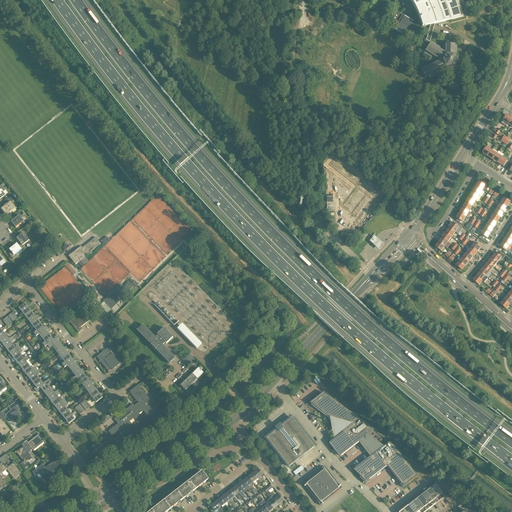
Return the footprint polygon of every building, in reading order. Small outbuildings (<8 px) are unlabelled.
[(411,0),(412,1),(419,13),(423,27),(430,25),(426,40),(425,39),(423,43),(406,32),(413,21),(402,14),(394,28),(393,29),(404,36),(404,35),(421,45),(419,49),(424,53),(430,57),(429,59),(428,62),(430,64),(427,66),(426,65),(425,63),(423,67),(424,67),(421,69),(422,71),(421,71),(421,72),(417,74),(420,80),(425,78),(425,79),(428,77),(429,79),(446,70),(446,69),(453,69),(458,62),(454,56),(456,55),(456,46),(454,46),(454,45),(453,45),(453,44),(451,44),(451,43),(448,43),(446,43),(446,45),(445,45),(443,45),(443,50),(431,42),(430,43),(430,42),(434,27),(433,27),(433,24),(462,16),(456,0),(411,0)] [(294,5),(288,1),(285,5),(292,9),(294,5)] [(400,13),(396,10),(389,21),(393,24),(400,13)] [(508,124),(511,118),(506,115),(503,121),(508,124)] [(488,157),(492,150),(486,147),(482,153),(488,157)] [(497,154),(492,150),(488,157),(493,160),(497,154)] [(502,157),(497,154),(493,160),(498,163),(502,157)] [(356,187),(341,206),(357,218),(355,220),(359,223),(384,192),(380,189),(378,191),(334,157),(327,165),(356,187)] [(502,157),(498,163),(504,167),(508,161),(502,157)] [(482,190),(485,185),(479,181),(476,187),(482,190)] [(479,196),(482,190),(476,187),(472,192),(479,196)] [(475,201),(479,196),(472,192),(469,197),(475,201)] [(7,201),(9,203),(1,209),(6,215),(15,208),(11,203),(16,199),(15,199),(17,197),(15,195),(13,196),(7,201)] [(472,206),(475,201),(469,197),(466,202),(472,206)] [(501,203),(507,207),(510,202),(504,198),(501,203)] [(335,210),(335,201),(326,201),(326,210),(335,210)] [(469,212),(472,206),(466,202),(463,208),(469,212)] [(501,203),(497,208),(504,212),(507,207),(501,203)] [(466,217),(469,212),(463,208),(459,213),(466,217)] [(504,212),(497,208),(494,214),(500,218),(504,212)] [(14,219),(11,222),(15,228),(23,221),(21,219),(24,217),(22,214),(20,212),(19,211),(12,217),(14,219)] [(466,217),(459,213),(456,218),(462,222),(466,217)] [(494,214),(491,219),(497,223),(500,218),(494,214)] [(497,223),(491,219),(488,224),(494,228),(497,223)] [(464,238),(466,236),(462,233),(460,232),(462,229),(459,226),(459,227),(453,223),(449,228),(455,232),(458,234),(460,236),(464,238)] [(488,224),(484,229),(490,233),(494,228),(488,224)] [(449,228),(446,233),(451,237),(455,232),(449,228)] [(490,233),(484,229),(481,235),(487,239),(490,233)] [(451,237),(446,233),(442,238),(448,242),(451,237)] [(16,244),(21,250),(25,247),(23,245),(28,241),(22,234),(16,238),(18,241),(16,243),(16,244)] [(374,234),(369,240),(379,249),(384,244),(374,234)] [(509,246),(511,241),(511,240),(506,236),(503,242),(509,246)] [(81,246),(68,256),(75,265),(78,262),(82,267),(88,261),(85,257),(86,257),(85,256),(88,253),(89,254),(91,253),(90,252),(100,244),(95,237),(82,248),(81,246)] [(442,238),(438,243),(444,247),(448,242),(442,238)] [(471,247),(477,252),(481,247),(475,242),(471,247)] [(506,251),(509,246),(503,242),(500,247),(506,251)] [(441,251),(444,247),(438,243),(435,247),(441,251)] [(21,250),(16,244),(9,250),(11,252),(9,254),(13,259),(17,256),(15,254),(21,250)] [(477,252),(471,247),(467,252),(473,257),(477,252)] [(473,257),(467,252),(463,257),(469,262),(473,257)] [(496,252),(492,257),(498,262),(502,257),(503,259),(505,256),(501,253),(499,255),(496,252)] [(469,262),(463,257),(459,262),(465,266),(469,262)] [(492,257),(488,262),(494,267),(498,262),(492,257)] [(465,266),(459,262),(456,265),(462,270),(465,266)] [(494,267),(488,262),(484,267),(490,272),(494,267)] [(490,272),(484,267),(480,272),(486,276),(490,272)] [(486,276),(480,272),(476,276),(482,281),(484,283),(488,278),(486,276)] [(482,281),(476,276),(473,280),(479,285),(482,281)] [(129,290),(133,286),(128,281),(124,285),(129,290)] [(103,301),(111,309),(127,294),(119,286),(103,301)] [(501,298),(493,291),(490,295),(493,298),(495,295),(499,299),(501,298)] [(509,305),(504,300),(500,304),(506,309),(509,305)] [(22,313),(29,308),(25,303),(19,308),(22,313)] [(32,313),(29,308),(22,313),(26,318),(32,313)] [(72,320),(69,322),(78,333),(81,331),(79,329),(90,320),(83,312),(72,320)] [(26,318),(30,323),(38,317),(37,315),(35,317),(32,313),(26,318)] [(30,323),(35,328),(41,324),(38,320),(40,318),(38,317),(30,323)] [(36,336),(39,334),(47,328),(46,326),(44,328),(41,324),(35,328),(37,331),(34,333),(36,336)] [(182,324),(177,329),(196,349),(201,344),(182,324)] [(136,330),(149,343),(150,344),(150,343),(151,344),(150,345),(151,346),(151,345),(152,346),(151,347),(152,347),(153,346),(154,347),(153,348),(153,349),(154,348),(155,349),(154,350),(155,350),(156,349),(157,350),(156,351),(169,364),(170,364),(169,364),(175,358),(175,359),(175,358),(162,345),(165,343),(166,344),(173,337),(164,328),(157,334),(158,335),(155,338),(142,325),(137,330),(136,330)] [(48,329),(47,328),(39,334),(43,339),(49,335),(46,331),(48,329)] [(0,345),(1,346),(9,340),(4,334),(0,336),(0,340),(1,343),(0,343),(0,345)] [(50,343),(58,337),(57,335),(52,339),(49,335),(43,339),(45,342),(43,344),(45,347),(47,345),(50,343)] [(59,339),(58,337),(50,343),(47,345),(50,349),(52,347),(54,349),(60,344),(57,340),(59,339)] [(11,338),(9,340),(1,346),(2,348),(4,346),(7,350),(13,345),(11,343),(14,341),(11,338)] [(125,360),(118,350),(120,348),(115,342),(111,346),(96,357),(108,372),(111,369),(112,370),(125,360)] [(54,349),(58,354),(67,348),(65,346),(63,348),(60,344),(54,349)] [(13,345),(7,350),(10,354),(8,355),(9,357),(20,349),(18,345),(15,348),(13,345)] [(68,350),(67,348),(58,354),(63,360),(69,355),(66,351),(68,350)] [(20,349),(9,357),(11,359),(13,357),(16,361),(22,356),(20,354),(23,352),(20,349)] [(187,365),(194,359),(189,354),(183,360),(187,365)] [(64,367),(67,365),(75,359),(74,357),(72,359),(69,355),(63,360),(65,362),(62,364),(64,367)] [(22,356),(16,361),(19,365),(17,367),(18,368),(26,362),(29,360),(27,356),(24,359),(22,356)] [(76,360),(75,359),(67,365),(71,371),(77,366),(74,362),(76,360)] [(24,372),(30,367),(26,362),(18,368),(19,370),(21,368),(24,372)] [(71,371),(76,376),(84,370),(83,368),(80,370),(77,366),(71,371)] [(35,367),(32,370),(30,367),(24,372),(27,376),(25,378),(26,379),(38,371),(35,367)] [(168,368),(163,374),(166,377),(172,372),(168,368)] [(192,374),(197,379),(203,373),(198,368),(192,374)] [(80,382),(86,377),(83,373),(85,372),(84,370),(76,376),(73,379),(75,382),(78,380),(80,382)] [(38,371),(26,379),(28,381),(30,379),(33,383),(39,378),(37,376),(40,374),(38,371)] [(191,385),(197,379),(192,374),(186,380),(191,385)] [(80,382),(84,387),(92,381),(91,380),(89,381),(86,377),(80,382)] [(43,384),(39,378),(33,383),(36,387),(34,389),(35,390),(43,384)] [(41,389),(44,392),(50,388),(48,385),(51,383),(48,380),(43,384),(35,390),(36,392),(41,389)] [(191,385),(186,380),(180,385),(185,390),(191,385)] [(94,383),(92,381),(84,387),(88,392),(94,388),(92,384),(94,383)] [(161,413),(142,389),(138,385),(129,392),(137,401),(138,401),(138,402),(131,408),(130,406),(114,419),(118,424),(108,431),(119,446),(132,436),(131,434),(133,432),(134,434),(142,428),(141,427),(143,425),(144,427),(151,421),(150,419),(152,418),(153,419),(161,413)] [(50,388),(44,392),(47,396),(45,398),(46,400),(54,393),(52,390),(54,389),(52,386),(50,388)] [(98,393),(94,388),(88,392),(92,397),(98,393)] [(54,393),(46,400),(47,401),(49,399),(52,403),(59,399),(57,396),(60,394),(57,391),(54,393)] [(98,393),(92,397),(96,402),(102,398),(98,393)] [(374,430),(328,396),(324,393),(323,393),(324,393),(310,404),(310,403),(310,404),(326,416),(328,417),(329,419),(331,421),(335,426),(337,425),(338,427),(335,429),(337,431),(340,429),(341,431),(342,432),(329,443),(339,456),(360,440),(372,455),(353,470),(354,470),(362,478),(361,479),(366,483),(369,481),(368,480),(387,465),(401,484),(401,485),(403,488),(407,484),(416,476),(417,477),(417,476),(394,447),(394,446),(393,445),(392,444),(391,444),(389,442),(383,446),(369,435),(373,430),(374,430)] [(59,399),(52,403),(55,407),(53,409),(55,411),(66,402),(63,399),(60,401),(59,399)] [(15,402),(14,403),(8,407),(11,410),(5,415),(2,411),(0,412),(0,413),(4,419),(7,417),(10,422),(15,419),(16,420),(21,416),(18,411),(19,410),(17,406),(18,405),(15,402)] [(66,402),(55,411),(56,412),(58,410),(61,415),(68,410),(65,407),(68,405),(66,402)] [(68,410),(61,415),(65,419),(71,415),(68,410)] [(2,421),(4,419),(0,413),(0,418),(0,419),(0,418),(0,432),(2,436),(10,430),(2,421)] [(110,413),(100,421),(103,425),(113,417),(110,413)] [(71,415),(65,419),(68,424),(74,419),(71,415)] [(279,425),(276,428),(277,429),(266,438),(288,467),(314,447),(292,418),(280,427),(279,425)] [(26,441),(24,443),(30,451),(32,449),(33,450),(43,442),(38,435),(28,443),(26,441)] [(28,453),(30,451),(24,443),(21,444),(23,447),(16,452),(24,462),(20,464),(24,469),(30,464),(28,462),(33,458),(28,453)] [(39,473),(42,477),(47,484),(54,479),(51,475),(62,466),(57,459),(45,468),(42,464),(32,472),(35,476),(39,473)] [(4,466),(6,469),(7,470),(6,470),(14,479),(21,474),(13,463),(8,467),(6,465),(4,466)] [(303,484),(320,505),(341,488),(325,467),(303,484)] [(259,480),(261,483),(264,482),(261,479),(262,478),(261,476),(262,475),(258,469),(253,473),(258,479),(257,479),(259,481),(259,480)] [(201,471),(189,481),(195,489),(208,479),(201,471)] [(258,479),(253,473),(248,476),(253,482),(257,479),(258,479)] [(243,480),(248,486),(253,482),(248,476),(243,480)] [(239,484),(243,490),(248,486),(243,480),(239,484)] [(183,499),(195,489),(189,481),(176,491),(183,499)] [(234,487),(238,493),(243,490),(239,484),(234,487)] [(435,485),(430,488),(440,501),(444,497),(435,485)] [(229,491),(234,497),(236,495),(240,500),(241,499),(242,498),(240,495),(238,493),(234,487),(229,491)] [(435,504),(440,501),(430,488),(426,492),(435,504)] [(183,499),(176,491),(164,500),(170,509),(183,499)] [(224,495),(233,505),(235,504),(231,499),(234,497),(229,491),(224,495)] [(426,492),(421,495),(431,508),(435,504),(426,492)] [(272,493),(270,495),(278,505),(283,501),(278,495),(276,497),(272,493)] [(220,498),(224,504),(227,502),(230,507),(233,505),(224,495),(220,498)] [(273,509),(278,505),(270,495),(268,496),(271,501),(269,503),(273,509)] [(421,495),(417,499),(426,511),(431,508),(421,495)] [(224,504),(220,498),(215,502),(219,508),(224,504)] [(417,499),(412,502),(419,511),(424,511),(426,511),(417,499)] [(152,511),(166,511),(170,509),(164,500),(151,510),(152,511)] [(268,511),(269,511),(273,509),(269,503),(266,505),(263,500),(260,502),(268,511)] [(219,508),(215,502),(210,506),(212,509),(215,511),(217,510),(218,511),(222,511),(221,510),(219,508)] [(258,508),(259,510),(260,511),(268,511),(260,502),(258,504),(260,507),(258,508)] [(419,511),(412,502),(408,506),(412,511),(419,511)]
